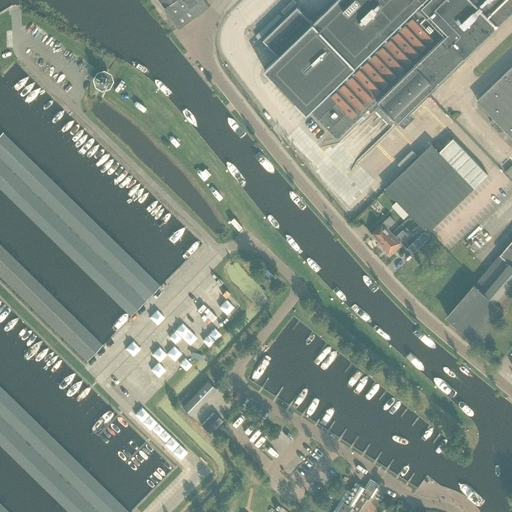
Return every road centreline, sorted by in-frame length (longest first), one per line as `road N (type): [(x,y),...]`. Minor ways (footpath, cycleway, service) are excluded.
road 1 (tertiary): [(511,393),(413,311),(216,78),(209,34),(225,0)]
road 2 (unclassified): [(455,511),(402,492),(235,382),(233,371),(298,289),(257,247),(229,246)]
